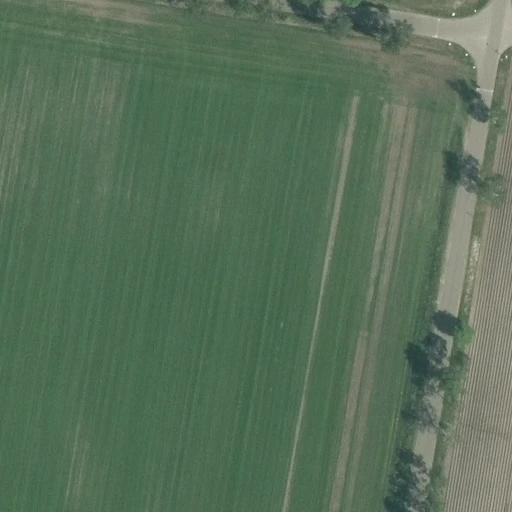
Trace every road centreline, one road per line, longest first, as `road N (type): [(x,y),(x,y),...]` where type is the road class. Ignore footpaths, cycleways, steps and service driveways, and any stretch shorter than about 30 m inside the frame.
road 1 (unclassified): [(413,511),(491,37)]
road 2 (unclassified): [(491,37),(264,0)]
